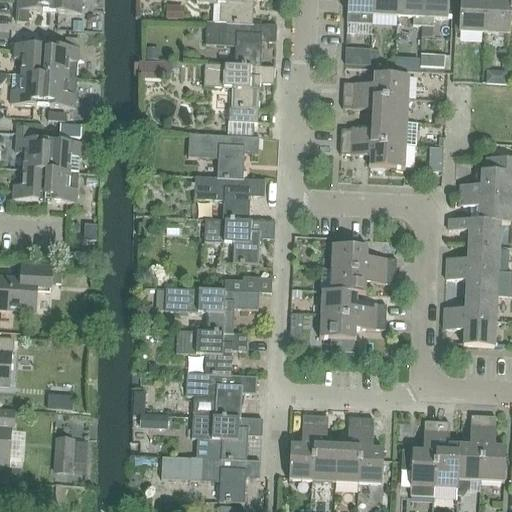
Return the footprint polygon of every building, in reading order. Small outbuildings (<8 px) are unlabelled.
[(17,0),(16,24),(28,25),(29,13),(48,14),(49,0),(17,0)] [(49,0),(48,14),(80,16),(81,2),(73,1),(72,0),(49,0)] [(198,0),(198,5),(215,6),(214,26),(252,28),(253,2),(267,3),(267,0),(198,0)] [(371,29),(372,18),(372,0),(348,0),(347,27),(371,29)] [(372,0),(372,18),(397,19),(397,0),(372,0)] [(397,0),(397,19),(412,20),(412,28),(421,28),(422,0),(397,0)] [(432,29),(433,21),(447,22),(448,0),(422,0),(421,28),(432,29)] [(459,34),(484,35),(485,0),(474,0),(475,5),(460,4),(459,34)] [(485,0),(484,35),(509,37),(509,28),(510,7),(496,6),(496,0),(485,0)] [(235,50),(234,69),(261,71),(263,45),(275,46),(276,29),(252,28),(214,26),(207,26),(206,49),(235,50)] [(22,61),(21,77),(44,78),(46,48),(14,46),(13,60),(22,61)] [(78,50),(46,48),(44,78),(76,81),(78,50)] [(345,51),(344,67),(355,67),(356,51),(345,51)] [(420,69),(443,70),(444,58),(420,57),(420,69)] [(395,72),(407,73),(407,61),(396,60),(395,72)] [(170,66),(134,65),(133,77),(137,78),(137,79),(169,80),(170,66)] [(257,124),(258,114),(259,87),(274,88),(274,71),(261,71),(234,69),(205,68),(204,91),(233,92),(231,123),(257,124)] [(11,107),(42,109),(44,78),(21,77),(20,93),(11,92),(11,107)] [(76,81),(44,78),(42,109),(74,111),(76,81)] [(344,88),(344,100),(408,103),(409,80),(374,78),(373,89),(344,88)] [(372,114),(372,124),(407,126),(407,125),(408,103),(344,100),(343,112),(372,114)] [(48,123),(63,124),(64,116),(49,114),(48,123)] [(406,149),(406,148),(415,148),(417,126),(407,125),(407,126),(372,124),(371,135),(342,133),(341,146),(406,149)] [(60,127),(59,139),(79,140),(80,128),(60,127)] [(24,156),(23,172),(46,174),(48,143),(26,142),(27,130),(17,129),(15,155),(24,156)] [(217,162),(216,181),(243,183),(245,158),(258,159),(259,141),(189,137),(187,161),(217,162)] [(80,145),(48,143),(46,174),(78,176),(80,145)] [(406,149),(341,146),(340,158),(370,160),(370,171),(404,173),(406,149)] [(429,150),(429,162),(442,162),(443,151),(429,150)] [(511,163),(486,163),(486,176),(481,175),(481,176),(478,176),(476,179),(475,190),(460,189),(459,199),(511,202),(511,201),(511,200),(511,163)] [(12,202),(44,204),(46,174),(23,172),(22,188),(13,188),(12,202)] [(46,174),(44,204),(76,206),(78,176),(46,174)] [(225,205),(224,224),(248,225),(249,200),(263,201),(264,184),(243,183),(216,181),(194,180),(193,203),(225,205)] [(479,210),(478,225),(501,226),(510,227),(511,202),(459,199),(459,209),(479,210)] [(248,225),(224,224),(204,223),(203,245),(234,247),(233,268),(258,269),(259,244),(274,245),(275,227),(248,225)] [(467,235),(467,249),(500,251),(501,226),(478,225),(449,223),(448,234),(467,235)] [(331,249),(331,273),(395,276),(396,263),(367,261),(367,251),(331,249)] [(447,262),(446,273),(499,276),(499,275),(500,251),(467,249),(466,263),(447,262)] [(0,311),(34,314),(36,295),(50,296),(51,270),(22,268),(21,282),(0,280),(0,311)] [(331,273),(330,295),(330,297),(356,298),(365,298),(366,288),(395,289),(395,276),(331,273)] [(499,276),(446,273),(446,284),(465,285),(464,299),(497,301),(497,299),(510,300),(511,275),(499,275),(499,276)] [(242,285),(225,284),(225,294),(258,296),(270,297),(271,282),(242,280),(242,285)] [(234,312),(248,313),(257,313),(258,296),(225,294),(179,292),(165,291),(165,293),(156,293),(155,313),(164,313),(164,314),(207,316),(206,335),(233,337),(234,312)] [(320,294),(320,319),(385,322),(385,309),(356,308),(356,298),(330,297),(330,295),(320,294)] [(444,312),(444,323),(496,325),(497,301),(464,299),(463,313),(444,312)] [(385,322),(320,319),(319,342),(354,344),(355,333),(384,334),(385,322)] [(496,325),(444,323),(443,333),(463,334),(462,349),(494,351),(496,325)] [(233,337),(206,335),(176,334),(175,356),(204,358),(203,377),(231,379),(232,355),(246,356),(247,338),(233,337)] [(0,388),(10,389),(13,341),(0,340),(0,388)] [(256,380),(231,379),(203,377),(187,377),(186,399),(194,400),(193,419),(240,422),(242,398),(256,398),(256,380)] [(144,405),(145,394),(133,394),(133,405),(144,405)] [(71,413),(72,399),(63,398),(62,412),(71,413)] [(0,463),(7,464),(9,430),(12,431),(13,415),(0,413),(0,463)] [(166,432),(167,419),(157,418),(157,431),(166,432)] [(194,461),(246,464),(247,440),(262,441),(263,423),(240,422),(193,419),(192,443),(195,443),(194,461)] [(288,484),(311,485),(314,419),(303,419),(301,448),(290,448),(288,484)] [(311,485),(334,486),(336,450),(325,449),(326,420),(314,419),(311,485)] [(456,492),(457,492),(456,498),(463,498),(469,489),(469,485),(480,485),(483,421),(471,420),(469,449),(458,449),(456,492)] [(334,486),(357,487),(360,422),(348,421),(346,450),(336,450),(334,486)] [(495,422),(483,421),(480,485),(503,486),(505,451),(494,450),(495,422)] [(360,422),(357,487),(381,488),(383,452),(371,451),(373,422),(360,422)] [(432,490),(435,425),(423,424),(421,454),(400,453),(399,473),(409,474),(408,499),(431,500),(432,490)] [(448,426),(435,425),(432,490),(456,492),(458,449),(447,448),(448,426)] [(54,474),(71,475),(73,443),(57,442),(54,474)] [(194,461),(190,461),(189,485),(219,486),(218,506),(243,507),(245,482),(259,482),(260,465),(246,464),(194,461)]
